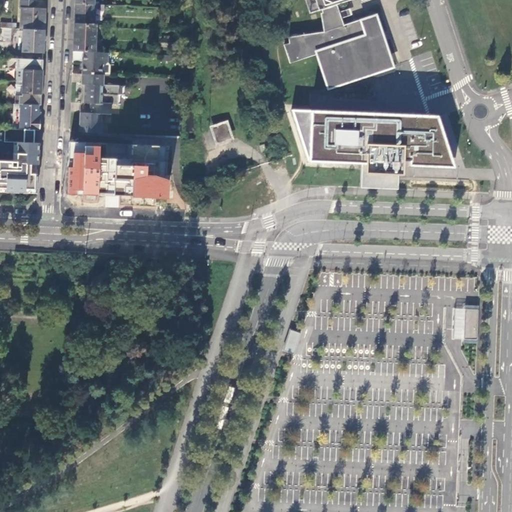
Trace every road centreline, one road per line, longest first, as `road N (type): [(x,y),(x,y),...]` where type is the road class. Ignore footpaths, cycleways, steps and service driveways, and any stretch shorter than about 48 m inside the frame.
road 1 (secondary): [(480,212),(316,204),(233,229),(51,220)]
road 2 (secondary): [(50,243),(105,234),(473,255)]
road 3 (secondary): [(493,275),(487,511)]
road 4 (secondary): [(507,511),(511,282)]
road 5 (residential): [(51,220),(60,0)]
